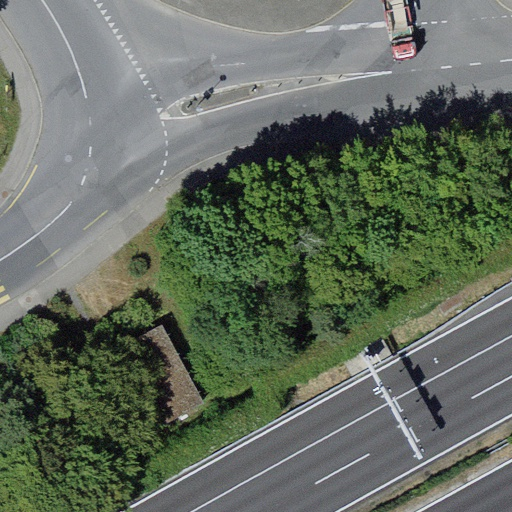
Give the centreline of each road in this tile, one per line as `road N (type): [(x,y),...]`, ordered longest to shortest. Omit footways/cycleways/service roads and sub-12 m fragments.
road 1 (tertiary): [(402,71),(92,126)]
road 2 (motorway): [(511,376),(267,511)]
road 3 (tertiary): [(92,126),(83,180),(68,206),(0,259)]
road 4 (tertiary): [(92,126),(71,52),(41,0)]
